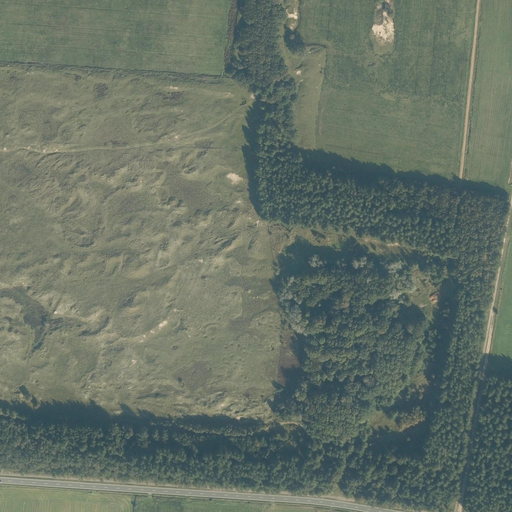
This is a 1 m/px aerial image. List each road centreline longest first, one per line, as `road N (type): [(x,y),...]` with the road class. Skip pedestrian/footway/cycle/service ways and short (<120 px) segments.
road 1 (unknown): [(478,0),(450,314),(424,426)]
road 2 (secondary): [(389,511),(0,480)]
